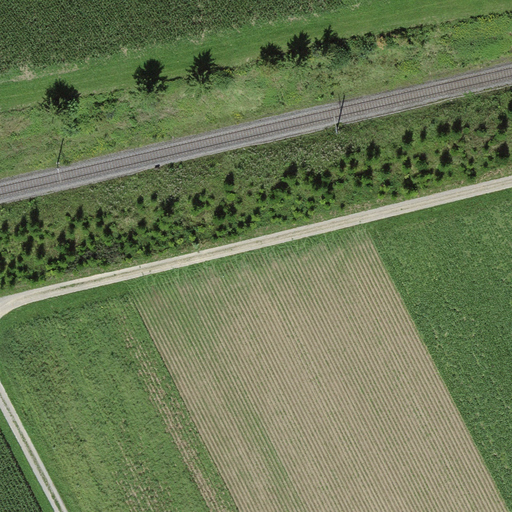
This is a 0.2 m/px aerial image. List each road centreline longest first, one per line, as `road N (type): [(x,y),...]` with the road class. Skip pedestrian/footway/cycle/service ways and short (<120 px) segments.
road 1 (track): [(0,310),(511,185)]
road 2 (unclassified): [(0,388),(62,511)]
